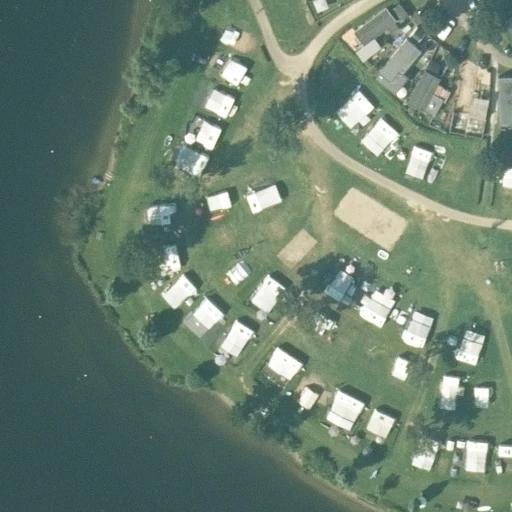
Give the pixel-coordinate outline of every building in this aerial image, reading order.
[(398,3),(388,10),(396,20),(406,12),(398,3)] [(409,35),(416,40),(423,32),(417,26),(409,35)] [(373,70),(392,92),(408,79),(399,69),(421,50),(410,37),(373,70)] [(321,72),(335,89),(353,74),(339,57),(321,72)] [(454,108),(472,112),(483,60),(464,57),(454,108)] [(426,68),(434,73),(439,63),(431,59),(426,68)] [(500,122),(511,122),(511,71),(499,72),(500,122)] [(234,117),(245,95),(227,86),(215,108),(234,117)] [(340,110),(353,124),(374,103),(361,89),(340,110)] [(229,216),(234,195),(215,190),(210,212),(229,216)] [(334,295),(354,305),(363,286),(344,276),(334,295)] [(371,288),(359,308),(377,319),(389,299),(371,288)] [(279,352),(268,372),(287,383),(299,364),(279,352)] [(307,387),(296,404),(307,411),(318,394),(307,387)] [(330,404),(322,423),(343,432),(351,414),(330,404)] [(511,434),(498,436),(499,446),(511,445),(511,434)]
